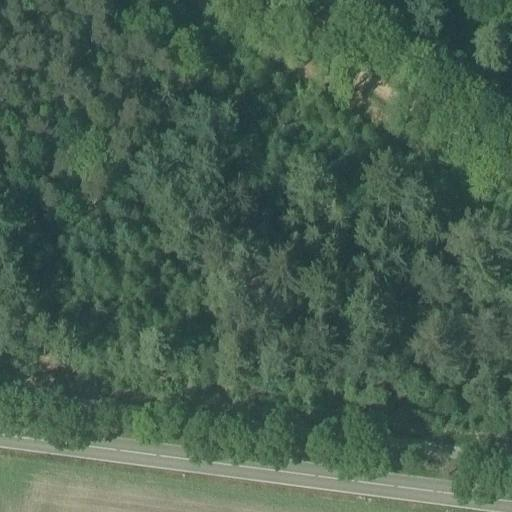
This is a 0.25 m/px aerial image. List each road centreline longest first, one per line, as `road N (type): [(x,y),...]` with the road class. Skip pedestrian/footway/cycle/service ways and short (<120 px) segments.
road 1 (secondary): [(0,437),(511,503)]
road 2 (track): [(241,0),(511,178)]
